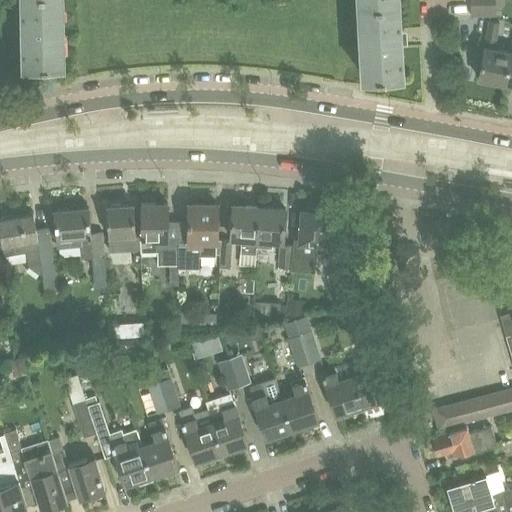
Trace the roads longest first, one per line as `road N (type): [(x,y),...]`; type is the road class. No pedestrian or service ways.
road 1 (primary): [(511,143),(232,97),(139,98),(0,125)]
road 2 (primary): [(0,163),(117,154),(238,158),(511,200)]
road 3 (residential): [(177,511),(372,446),(397,449)]
